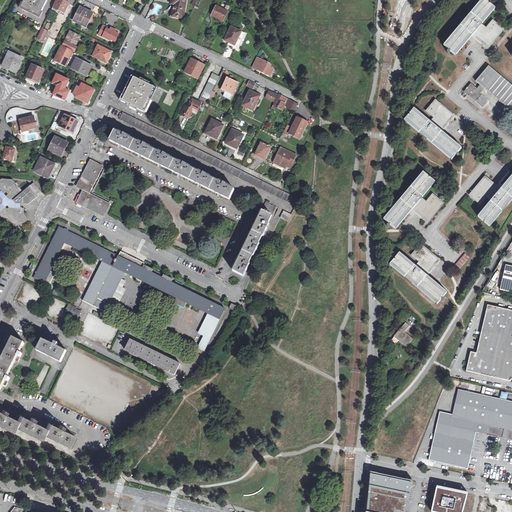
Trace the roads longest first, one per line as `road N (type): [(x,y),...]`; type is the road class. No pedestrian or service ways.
road 1 (tertiary): [(434,0),(396,67),(372,206),(374,327),(359,462)]
road 2 (residential): [(86,136),(248,217),(216,285)]
road 3 (residential): [(197,358),(177,387),(3,303)]
road 4 (residential): [(52,205),(216,285)]
road 5 (residential): [(141,22),(296,97)]
road 6 (unclassified): [(359,462),(511,494)]
road 7 (secondary): [(140,494),(0,459)]
